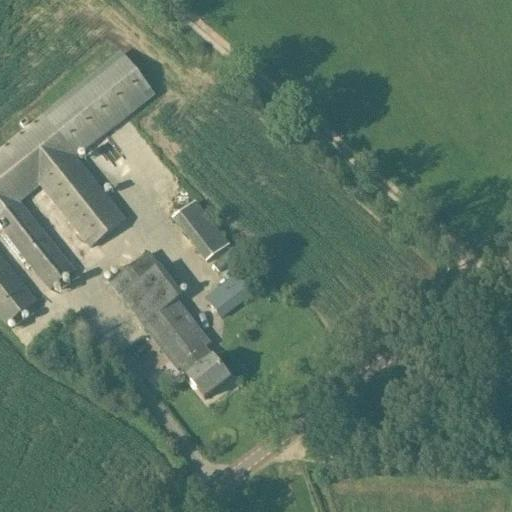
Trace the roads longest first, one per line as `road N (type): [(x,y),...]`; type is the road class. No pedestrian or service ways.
road 1 (track): [(164,0),(492,282)]
road 2 (tertiary): [(511,267),(189,511)]
road 3 (track): [(511,472),(295,457),(278,444)]
